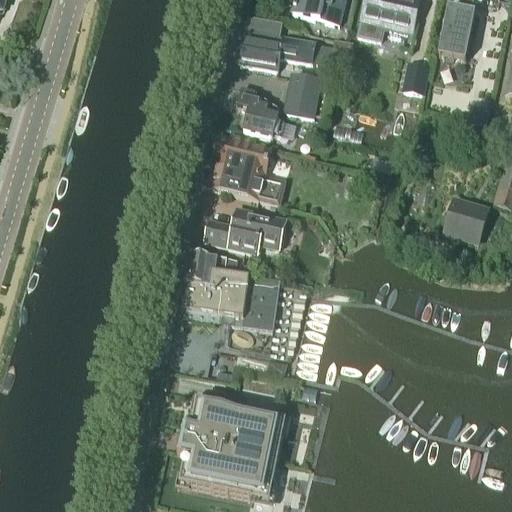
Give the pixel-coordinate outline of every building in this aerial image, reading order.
[(339,31),(346,0),(296,0),(292,20),(339,31)] [(407,39),(416,0),(414,0),(366,0),(357,42),(381,47),(384,34),(407,39)] [(459,0),(457,15),(470,18),(473,4),(481,6),(482,2),(499,5),(500,0),(459,0)] [(465,68),(474,19),(470,18),(457,15),(448,14),(439,62),(465,68)] [(325,86),(331,53),(315,51),(316,49),(279,43),(281,29),(248,24),(240,72),(277,78),(279,63),(317,70),(315,84),(325,86)] [(329,74),(348,77),(353,49),(334,46),(329,74)] [(423,101),(428,74),(408,70),(403,97),(423,101)] [(325,91),(325,86),(315,84),(314,89),(291,84),(284,120),(313,126),(320,90),(325,91)] [(280,143),(284,129),(276,127),(279,115),(253,98),(242,95),(237,113),(249,116),(243,138),(272,144),(273,141),(280,143)] [(485,131),(489,116),(473,113),(470,128),(485,131)] [(509,133),(511,122),(492,117),(486,144),(495,147),(499,131),(509,133)] [(254,146),(231,140),(230,145),(218,142),(212,167),(213,168),(207,195),(279,212),(284,189),(264,184),(270,159),(252,155),(254,146)] [(511,161),(506,160),(492,210),(511,215),(511,213),(511,161)] [(357,178),(355,189),(369,192),(372,181),(357,178)] [(478,249),(487,217),(453,207),(444,239),(478,249)] [(209,227),(204,248),(257,261),(259,252),(278,257),(285,226),(236,214),(232,232),(225,237),(220,229),(209,227)] [(225,278),(227,264),(189,259),(185,288),(208,291),(210,276),(225,278)] [(278,296),(280,286),(225,279),(225,278),(210,276),(208,291),(185,288),(184,296),(183,296),(182,308),(181,316),(225,322),(224,330),(272,337),(278,296)] [(283,380),(285,368),(270,365),(268,365),(269,360),(238,353),(235,371),(283,380)] [(266,511),(267,508),(268,509),(285,426),(205,410),(205,411),(189,408),(183,436),(181,436),(181,438),(182,439),(178,457),(177,456),(177,459),(178,459),(167,511),(266,511)]
